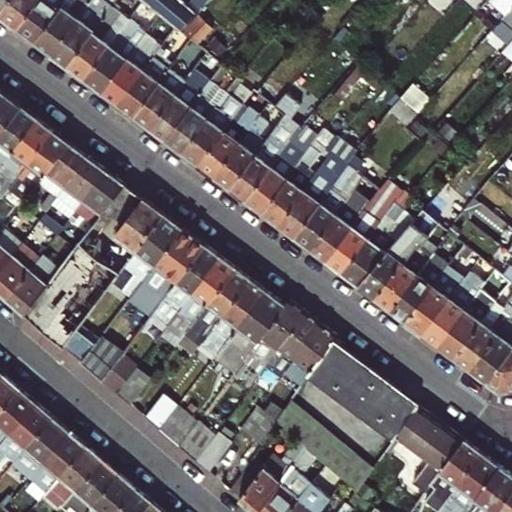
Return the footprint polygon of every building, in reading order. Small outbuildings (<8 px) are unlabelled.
[(0,0),(0,12),(8,0),(0,0)] [(8,0),(0,12),(0,13),(18,27),(37,0),(8,0)] [(64,0),(37,0),(18,27),(36,41),(64,0)] [(64,0),(36,41),(52,53),(77,16),(88,0),(64,0)] [(52,53),(68,65),(110,5),(111,3),(106,0),(97,0),(83,20),(77,16),(52,53)] [(182,0),(142,0),(179,29),(195,11),(186,3),(182,0)] [(189,0),(186,3),(195,11),(205,0),(189,0)] [(499,0),(507,0),(511,4),(511,0),(486,0),(481,6),(488,12),(496,2),(497,4),(499,0)] [(499,0),(497,4),(506,12),(511,4),(507,0),(499,0)] [(511,4),(506,12),(503,15),(510,22),(511,20),(511,4)] [(121,12),(110,5),(68,65),(86,78),(125,21),(118,17),(121,12)] [(125,21),(86,78),(104,92),(136,44),(146,31),(128,17),(125,21)] [(351,17),(334,35),(350,49),(367,31),(351,17)] [(147,52),(136,44),(104,92),(120,104),(159,46),(153,42),(147,52)] [(172,63),(135,115),(151,127),(193,67),(200,57),(205,50),(197,44),(183,64),(175,58),(172,63)] [(164,50),(159,46),(120,104),(135,115),(172,63),(161,55),(164,50)] [(205,50),(200,57),(216,69),(221,63),(218,61),(205,50)] [(209,79),(168,139),(184,152),(237,75),(221,63),(216,69),(209,79)] [(209,79),(193,67),(151,127),(168,139),(209,79)] [(184,152),(200,163),(242,102),(232,95),(242,80),(237,75),(184,152)] [(232,95),(242,102),(253,88),(242,80),(232,95)] [(412,81),(401,94),(418,108),(430,95),(412,81)] [(7,94),(0,103),(0,137),(22,106),(7,94)] [(406,122),(417,109),(401,94),(389,107),(406,122)] [(253,133),(273,104),(268,100),(258,114),(216,176),(231,187),(264,141),(253,133)] [(242,102),(200,163),(216,176),(258,114),(242,102)] [(0,170),(38,117),(22,106),(0,137),(0,170)] [(0,170),(0,198),(2,201),(12,189),(55,130),(38,117),(0,170)] [(327,124),(315,138),(325,145),(336,132),(327,124)] [(281,152),(248,199),(264,212),(303,155),(318,165),(324,155),(320,152),(325,145),(315,138),(304,152),(299,148),(310,132),(300,125),(281,152)] [(55,130),(12,189),(28,201),(42,183),(73,144),(55,130)] [(314,172),(302,190),(280,223),(296,236),(346,161),(342,158),(333,151),(344,137),(337,131),(336,132),(325,145),(320,152),(324,155),(318,165),(314,172)] [(264,141),(231,187),(248,199),(281,152),(269,144),(275,135),(270,132),(264,141)] [(92,157),(73,144),(42,183),(54,192),(41,207),(48,212),(60,197),(92,157)] [(296,236),(312,248),(348,192),(342,188),(361,159),(349,150),(342,158),(346,161),(296,236)] [(280,223),(302,190),(297,187),(309,169),(314,172),(318,165),(303,155),(264,212),(280,223)] [(60,197),(78,210),(110,171),(92,157),(60,197)] [(370,161),(361,172),(379,185),(384,180),(387,176),(370,161)] [(78,210),(96,224),(127,184),(110,171),(78,210)] [(312,248),(328,260),(379,185),(361,172),(348,192),(312,248)] [(344,272),(390,205),(382,199),(391,186),(384,180),(379,185),(328,260),(344,272)] [(91,311),(101,296),(164,212),(127,184),(96,224),(89,232),(78,246),(65,263),(59,270),(26,312),(65,346),(91,311)] [(402,187),(398,194),(403,198),(408,192),(402,187)] [(403,198),(398,194),(393,201),(398,204),(403,198)] [(475,196),(469,204),(478,211),(484,203),(475,196)] [(393,201),(390,205),(344,272),(360,284),(387,250),(397,239),(405,230),(416,217),(398,204),(393,201)] [(435,214),(426,206),(416,217),(426,225),(435,214)] [(132,295),(154,266),(184,227),(164,212),(101,296),(109,303),(121,287),(132,295)] [(60,233),(65,227),(47,213),(42,219),(60,233)] [(387,250),(360,284),(376,296),(403,260),(405,261),(420,242),(415,238),(426,225),(416,217),(405,230),(397,239),(387,250)] [(433,230),(426,225),(415,238),(420,242),(422,244),(433,230)] [(71,241),(78,246),(89,232),(81,226),(71,241)] [(154,266),(176,283),(206,243),(184,227),(154,266)] [(0,271),(24,242),(11,232),(6,228),(0,235),(0,271)] [(0,271),(0,290),(9,297),(42,256),(53,241),(48,237),(36,252),(24,242),(0,271)] [(58,258),(65,263),(78,246),(71,241),(58,258)] [(434,253),(427,248),(422,244),(420,242),(405,261),(403,260),(376,296),(392,308),(419,272),(428,260),(434,253)] [(159,337),(161,335),(220,254),(206,243),(176,283),(130,345),(139,352),(148,340),(146,339),(151,332),(159,337)] [(473,249),(465,243),(459,250),(467,257),(473,249)] [(511,279),(511,253),(507,260),(495,252),(488,260),(497,268),(499,269),(511,279)] [(428,260),(419,272),(392,308),(408,320),(439,278),(449,264),(441,258),(434,253),(428,260)] [(175,346),(179,341),(236,266),(220,254),(161,335),(175,346)] [(9,297),(26,312),(59,270),(42,256),(9,297)] [(424,332),(451,296),(465,277),(449,264),(439,278),(408,320),(424,332)] [(200,344),(212,328),(251,277),(236,266),(179,341),(193,353),(200,344)] [(511,279),(499,269),(488,284),(501,294),(504,290),(511,279)] [(213,359),(217,354),(266,289),(251,277),(212,328),(219,334),(207,349),(198,361),(207,368),(213,359)] [(424,332),(440,344),(479,292),(481,289),(465,277),(451,296),(424,332)] [(237,368),(244,358),(286,303),(266,289),(217,354),(237,368)] [(456,356),(497,301),(481,289),(479,292),(440,344),(456,356)] [(277,357),(273,354),(306,308),(291,297),(286,303),(244,358),(261,370),(265,364),(269,367),(277,357)] [(511,314),(511,312),(497,301),(456,356),(472,368),(511,314)] [(281,376),(285,372),(322,320),(306,308),(273,354),(277,357),(269,367),(281,376)] [(65,346),(82,361),(102,334),(109,325),(91,311),(65,346)] [(511,314),(472,368),(488,380),(511,347),(511,314)] [(301,384),(309,373),(333,339),(338,332),(322,320),(285,372),(301,384)] [(200,344),(207,349),(219,334),(212,328),(200,344)] [(82,361),(104,380),(123,354),(125,351),(102,334),(82,361)] [(174,348),(175,346),(161,335),(159,337),(156,341),(170,352),(174,348)] [(397,437),(420,404),(333,339),(309,373),(396,439),(397,437)] [(188,359),(193,353),(179,341),(175,346),(174,348),(188,359)] [(511,347),(488,380),(499,389),(511,386),(511,347)] [(104,380),(118,392),(138,365),(123,354),(104,380)] [(233,374),(237,368),(217,354),(213,359),(233,374)] [(118,392),(132,404),(153,376),(138,365),(118,392)] [(0,409),(20,387),(3,373),(0,377),(0,409)] [(0,442),(0,443),(36,401),(20,387),(0,409),(0,442)] [(374,467),(322,423),(292,398),(284,409),(276,419),(280,422),(293,434),(305,444),(324,462),(343,478),(357,489),(374,467)] [(264,410),(276,419),(284,409),(271,400),(264,410)] [(0,443),(17,457),(53,416),(36,401),(0,443)] [(426,491),(431,485),(465,437),(420,404),(397,437),(428,460),(413,481),(426,491)] [(161,429),(179,444),(197,420),(179,405),(161,429)] [(244,427),(264,443),(280,422),(276,419),(264,410),(260,407),(244,427)] [(17,457),(33,471),(69,429),(53,416),(17,457)] [(179,444),(197,459),(215,433),(199,419),(197,420),(179,444)] [(33,471),(50,485),(86,444),(69,429),(33,471)] [(197,459),(210,471),(230,442),(216,432),(215,433),(197,459)] [(230,488),(258,511),(259,511),(284,475),(305,444),(293,434),(287,441),(292,445),(281,460),(273,453),(265,464),(254,456),(230,488)] [(444,502),(458,484),(483,451),(465,437),(431,485),(436,489),(432,494),(437,498),(433,502),(441,507),(444,502)] [(58,510),(67,499),(103,458),(86,444),(50,485),(42,496),(58,510)] [(465,511),(475,499),(501,465),(483,451),(458,484),(463,487),(449,506),(444,511),(465,511)] [(29,476),(33,471),(17,457),(13,462),(29,476)] [(67,499),(82,511),(85,511),(119,472),(103,458),(67,499)] [(288,511),(318,511),(343,478),(324,462),(315,474),(315,475),(305,489),(288,511)] [(496,511),(511,491),(511,473),(501,465),(475,499),(479,503),(471,511),(496,511)] [(113,511),(136,486),(119,472),(85,511),(113,511)] [(288,511),(305,489),(284,475),(259,511),(288,511)] [(318,511),(349,511),(361,496),(362,494),(357,489),(343,478),(318,511)] [(444,502),(449,506),(463,487),(458,484),(444,502)] [(113,511),(142,511),(153,501),(136,486),(113,511)] [(511,511),(511,491),(496,511),(511,511)] [(349,511),(379,511),(380,511),(361,496),(349,511)] [(142,511),(166,511),(153,501),(142,511)]
